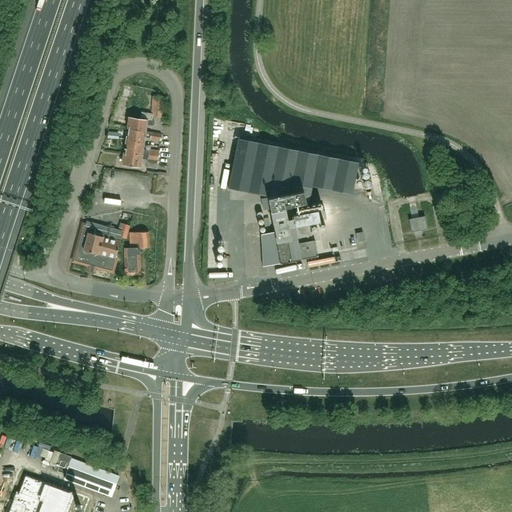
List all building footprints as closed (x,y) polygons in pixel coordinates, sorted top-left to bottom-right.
[(161,116),(162,97),(152,97),(152,116),(161,116)] [(126,128),(145,131),(146,125),(153,126),(154,120),(128,116),(126,128)] [(151,132),(145,131),(126,128),(124,140),(133,141),(135,143),(143,144),(144,136),(150,137),(150,138),(160,141),(161,134),(151,132)] [(354,186),(358,162),(238,138),(228,187),(271,196),(300,190),(303,176),(354,186)] [(148,154),(158,156),(159,150),(149,149),(149,150),(143,149),(143,144),(135,143),(133,141),(124,140),(122,154),(136,156),(136,153),(148,155),(148,154)] [(157,168),(158,156),(148,154),(148,155),(136,153),(136,156),(122,154),(121,162),(123,163),(122,164),(140,167),(141,158),(146,159),(145,166),(157,168)] [(261,236),(263,266),(318,256),(315,240),(320,239),(318,231),(310,232),(309,223),(326,219),(324,208),(293,214),(291,205),(306,202),(303,190),(300,190),(271,196),(268,197),(275,234),(261,236)] [(413,202),(406,204),(409,218),(416,216),(413,202)] [(423,229),(427,229),(425,216),(419,217),(412,218),(409,219),(411,232),(414,231),(423,229)] [(87,271),(112,276),(118,245),(104,242),(105,236),(125,240),(128,226),(119,224),(118,230),(79,222),(71,265),(88,268),(87,271)] [(344,239),(341,239),(341,250),(349,250),(348,243),(350,242),(349,228),(344,228),(344,239)] [(139,251),(147,251),(147,234),(128,234),(128,245),(139,245),(139,251)] [(220,271),(239,270),(237,240),(218,241),(220,271)] [(140,275),(139,250),(123,250),(124,276),(140,275)] [(0,435),(5,437),(8,428),(0,425),(0,435)] [(67,511),(75,493),(66,490),(25,475),(19,491),(16,490),(15,493),(13,492),(11,497),(13,498),(13,500),(10,499),(5,511),(67,511)]
